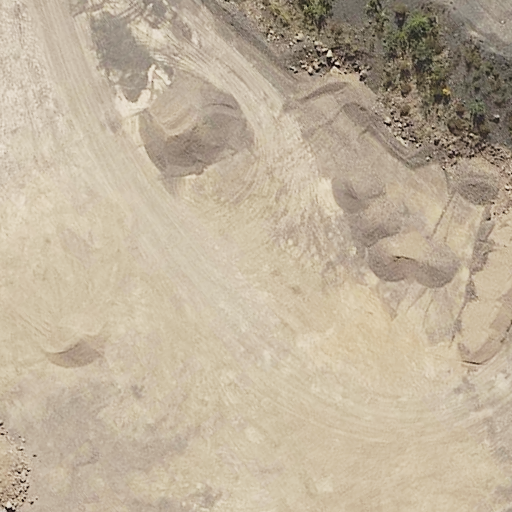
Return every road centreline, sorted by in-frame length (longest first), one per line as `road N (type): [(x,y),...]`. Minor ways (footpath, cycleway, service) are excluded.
road 1 (track): [(55,0),(85,85),(164,235),(266,344),(350,400),(445,412),(511,372)]
road 2 (track): [(132,511),(350,400)]
